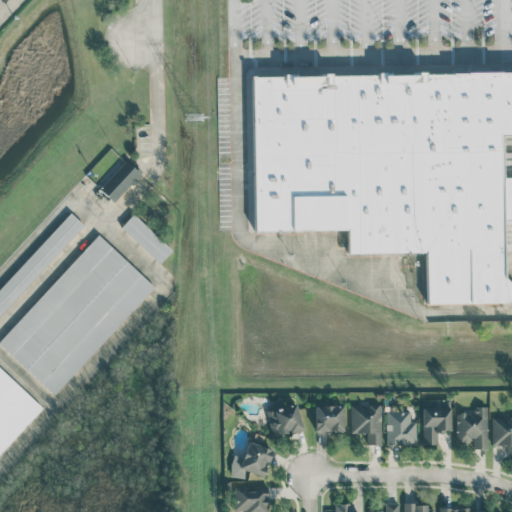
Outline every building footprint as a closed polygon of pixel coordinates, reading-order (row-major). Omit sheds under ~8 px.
[(252,88),(286,86),(285,69),(449,67),(447,83),(511,81),(511,143),(491,144),(493,188),(511,187),(511,231),(498,232),(500,289),(511,300),(511,312),(423,313),(422,261),(342,261),(342,237),(250,240),(252,88)] [(99,188),(113,202),(141,173),(126,159),(99,188)] [(82,222),(70,212),(33,253),(40,259),(34,267),(29,263),(34,258),(31,256),(26,261),(37,271),(82,222)] [(171,250),(133,213),(121,226),(159,263),(171,250)] [(0,338),(98,235),(151,286),(51,392),(0,342),(0,338)] [(0,377),(33,409),(0,443),(0,377)] [(437,444),(437,431),(450,431),(450,400),(442,400),(442,407),(421,407),(422,444),(437,444)] [(303,428),(294,401),(264,411),(273,438),(303,428)] [(343,430),(342,404),(314,405),(315,431),(343,430)] [(381,405),(351,404),(350,432),(367,433),(366,444),(380,444),(381,405)] [(487,448),(486,406),(473,406),(473,412),(456,412),(456,440),(473,440),(473,449),(487,448)] [(415,445),(416,421),(410,421),(410,411),(386,411),(385,444),(415,445)] [(511,456),(511,416),(491,416),(491,444),(507,445),(507,456),(511,456)] [(246,470),(262,477),(273,450),(248,440),(241,458),(235,455),(228,473),(243,479),(246,470)] [(267,511),(267,486),(245,486),(245,481),(232,481),(233,509),(246,509),(245,511),(267,511)] [(367,511),(398,511),(398,502),(384,502),(384,511),(367,511)] [(348,511),(349,503),(333,503),(333,511),(348,511)]
